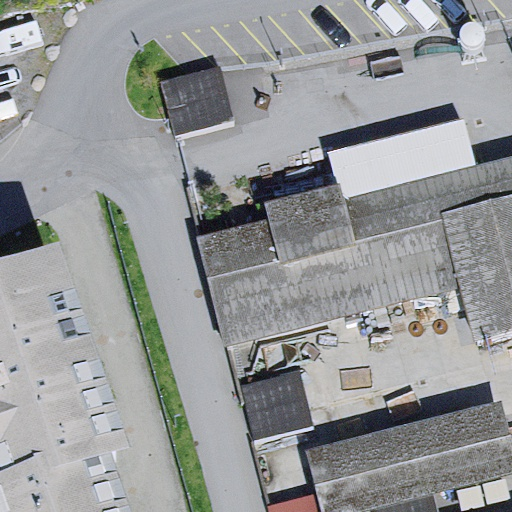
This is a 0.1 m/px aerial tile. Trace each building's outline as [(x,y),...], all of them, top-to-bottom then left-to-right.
[(162,88),(175,140),(233,125),(220,73),(162,88)] [(340,210),(475,176),(463,128),(328,162),(336,194),(340,210)] [(201,246),(229,355),(458,297),(471,351),(511,340),(511,166),(475,176),(340,210),(336,194),(262,213),(266,229),(201,246)] [(50,277),(0,292),(0,511),(87,487),(119,478),(50,277)] [(243,392),(257,449),(313,434),(298,378),(243,392)] [(309,461),(321,511),(392,511),(432,502),(511,481),(511,462),(499,413),(309,461)] [(97,511),(87,487),(6,511),(97,511)] [(434,511),(432,502),(392,511),(434,511)] [(266,511),(302,511),(300,503),(266,511)]
